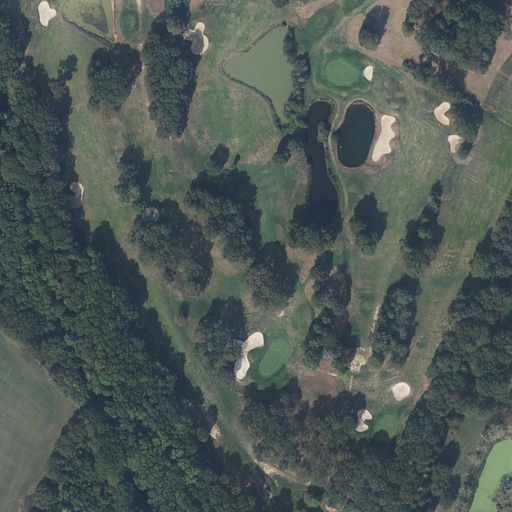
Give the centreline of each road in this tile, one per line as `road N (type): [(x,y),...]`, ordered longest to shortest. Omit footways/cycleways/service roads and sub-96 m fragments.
road 1 (track): [(460,394),(490,282),(511,243)]
road 2 (track): [(398,511),(460,394),(479,380)]
